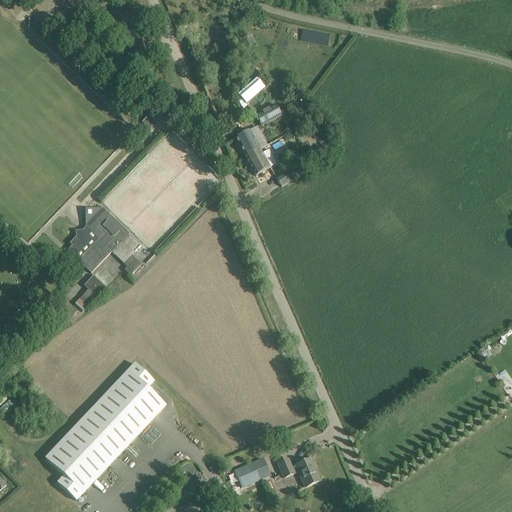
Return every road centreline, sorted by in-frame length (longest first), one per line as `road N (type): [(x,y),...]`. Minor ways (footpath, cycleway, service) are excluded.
road 1 (unclassified): [(366,499),(152,0)]
road 2 (unclassified): [(511,66),(248,0)]
road 3 (unclassified): [(366,499),(511,399)]
